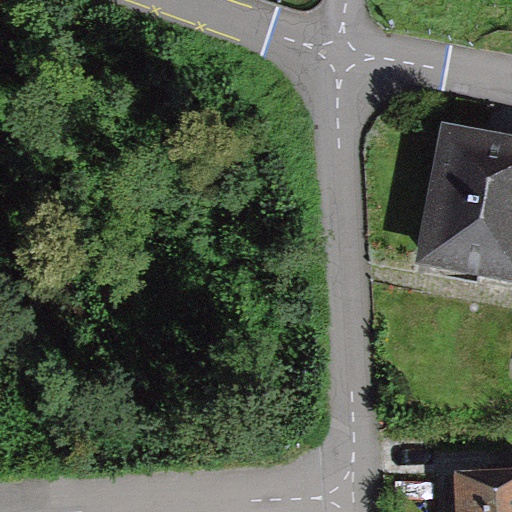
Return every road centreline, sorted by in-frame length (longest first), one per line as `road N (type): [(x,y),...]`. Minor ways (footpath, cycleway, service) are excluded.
road 1 (residential): [(350,494),(338,50)]
road 2 (residential): [(350,494),(10,511)]
road 3 (residential): [(511,84),(338,50)]
road 4 (residential): [(338,50),(184,0)]
